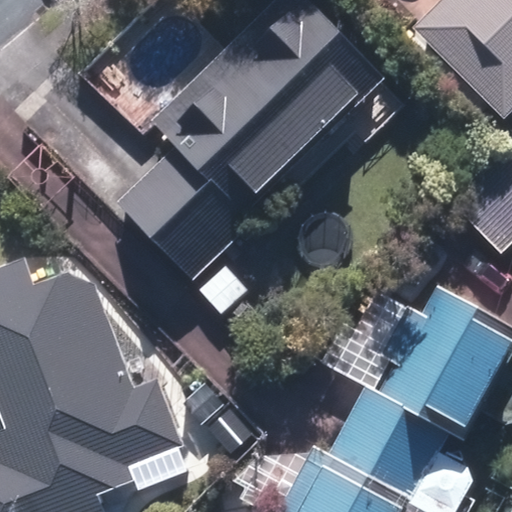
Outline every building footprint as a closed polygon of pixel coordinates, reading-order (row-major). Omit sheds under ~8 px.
[(127,202),(202,280),(423,71),(355,0),(293,0),(169,119),(191,142),(127,202)] [(511,0),(452,0),(427,26),(511,110),(511,0)] [(511,178),(480,212),(511,242),(511,178)] [(0,459),(0,511),(118,511),(126,509),(120,492),(155,479),(149,465),(205,444),(178,373),(151,383),(112,280),(90,268),(53,282),(42,252),(0,267),(0,434),(8,457),(0,459)] [(327,440),(289,511),(431,511),(474,431),(488,437),(511,390),(511,312),(449,280),(435,308),(420,300),(343,448),(327,440)]
